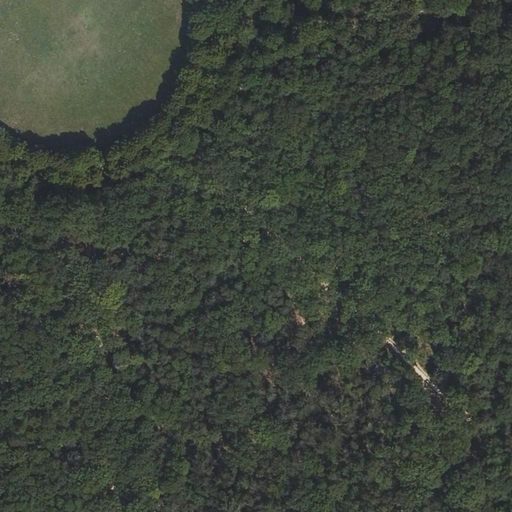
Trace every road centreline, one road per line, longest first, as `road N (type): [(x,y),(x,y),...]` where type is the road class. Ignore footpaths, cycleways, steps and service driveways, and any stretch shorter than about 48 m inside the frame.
road 1 (track): [(189,150),(511,468)]
road 2 (track): [(121,511),(86,195)]
road 3 (track): [(86,195),(161,175),(215,116),(233,67),(230,0)]
